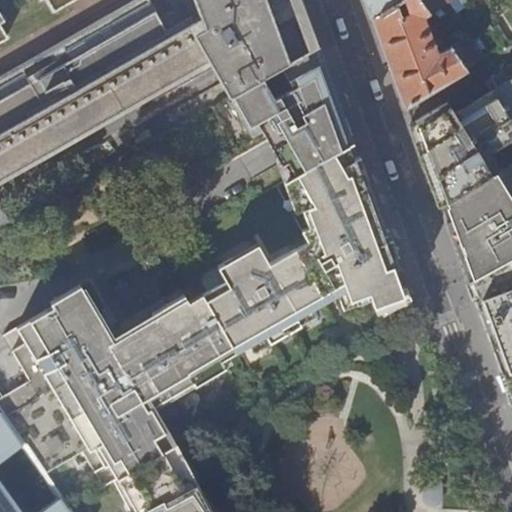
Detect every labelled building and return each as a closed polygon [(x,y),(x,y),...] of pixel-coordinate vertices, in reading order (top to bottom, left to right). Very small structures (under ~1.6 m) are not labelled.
[(153,0),(136,0),(0,78),(0,182),(214,60),(218,67),(214,70),(229,98),(318,46),(310,25),(307,15),(276,33),(261,6),(271,0),(200,0),(206,14),(198,18),(195,13),(170,27),(153,0)] [(45,0),(51,9),(65,0),(45,0)] [(364,0),(373,22),(405,0),(364,0)] [(418,0),(405,0),(373,22),(387,62),(405,111),(437,91),(466,73),(451,50),(437,56),(423,19),(429,15),(418,0)] [(452,0),(418,0),(429,15),(452,0)] [(470,0),(504,51),(511,45),(511,41),(509,37),(484,0),(470,0)] [(470,36),(451,50),(466,73),(486,57),(485,55),(484,57),(470,36)] [(318,46),(229,98),(251,137),(261,131),(289,179),(348,144),(353,141),(352,137),(350,136),(344,117),(339,104),(325,66),(318,46)] [(427,119),(411,128),(420,151),(435,191),(440,206),(502,169),(491,151),(505,142),(500,135),(511,128),(511,72),(489,88),(494,96),(485,101),(470,111),(461,117),(458,111),(453,114),(448,107),(444,109),(427,119)] [(230,286),(206,299),(236,353),(267,336),(271,344),(302,326),(296,316),(350,285),(357,304),(400,288),(394,270),(399,268),(390,245),(372,192),(365,173),(359,175),(352,154),(348,144),(289,179),(304,205),(302,206),(309,226),(313,223),(319,234),(270,262),(262,248),(237,263),(233,257),(219,265),(230,286)] [(451,219),(446,221),(450,233),(460,261),(467,280),(511,255),(511,185),(502,169),(440,206),(441,208),(447,206),(451,219)] [(511,255),(467,280),(470,287),(471,290),(478,309),(481,319),(511,302),(511,255)] [(222,362),(236,353),(206,299),(203,294),(189,302),(185,294),(152,313),(154,316),(113,339),(80,283),(50,301),(52,304),(17,326),(26,342),(12,350),(29,379),(0,397),(0,409),(14,430),(25,446),(27,445),(47,474),(83,452),(105,488),(118,480),(177,445),(168,429),(164,431),(152,409),(193,385),(195,387),(226,369),(222,362)] [(511,302),(481,319),(485,328),(490,342),(497,361),(511,352),(511,302)] [(511,352),(497,361),(504,381),(511,402),(511,352)] [(14,430),(2,438),(0,439),(0,511),(73,511),(47,474),(27,445),(25,446),(14,430)] [(206,511),(180,463),(183,456),(177,445),(118,480),(134,511),(206,511)]
